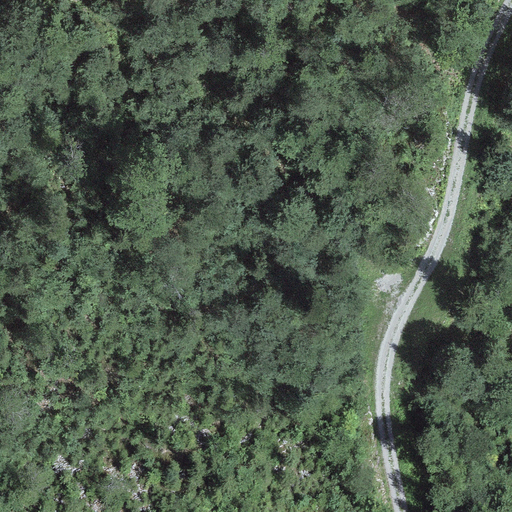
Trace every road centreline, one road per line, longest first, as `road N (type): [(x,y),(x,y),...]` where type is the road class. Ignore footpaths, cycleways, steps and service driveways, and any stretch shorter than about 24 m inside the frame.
road 1 (track): [(408,511),(385,393),(388,344),(446,237),(481,69),(511,8)]
road 2 (track): [(394,323),(311,187),(243,112)]
